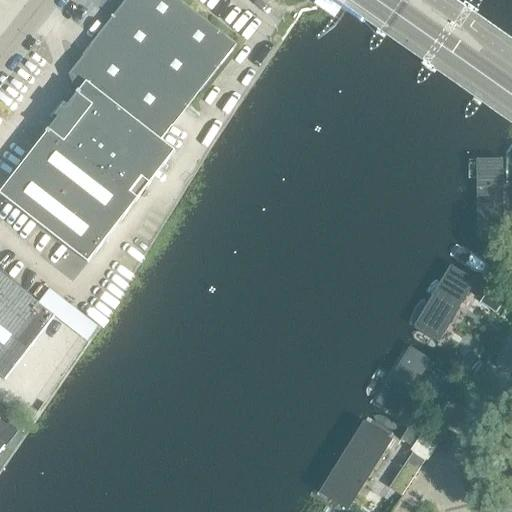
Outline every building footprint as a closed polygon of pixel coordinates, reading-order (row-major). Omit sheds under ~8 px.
[(171,0),(132,0),(99,42),(87,57),(85,55),(72,72),(70,76),(77,95),(68,106),(64,104),(55,116),(58,119),(49,131),(48,130),(46,133),(47,134),(0,194),(88,263),(176,152),(161,141),(174,125),(171,123),(231,46),(171,0)] [(502,155),(475,155),(475,248),(499,247),(503,242),(502,155)] [(36,302),(0,273),(0,376),(5,381),(56,317),(89,344),(101,328),(48,287),(36,302)] [(413,331),(438,346),(470,295),(445,280),(413,331)] [(506,303),(488,291),(480,303),(499,315),(506,303)] [(369,405),(396,421),(432,363),(405,347),(369,405)] [(12,417),(0,407),(0,452),(4,447),(7,448),(19,432),(8,423),(12,417)] [(439,444),(452,424),(440,414),(425,435),(439,444)] [(319,496),(342,511),(388,436),(365,422),(319,496)] [(407,433),(401,442),(411,449),(418,439),(407,433)] [(410,451),(413,453),(425,460),(434,446),(420,436),(418,439),(411,449),(410,451)] [(414,476),(425,460),(413,453),(402,468),(407,471),(411,474),(414,476)] [(402,468),(401,467),(402,465),(403,464),(394,459),(393,458),(385,469),(387,470),(401,480),(407,471),(402,468)]
